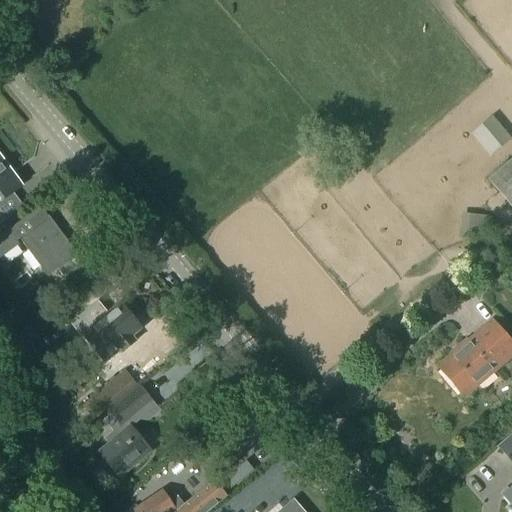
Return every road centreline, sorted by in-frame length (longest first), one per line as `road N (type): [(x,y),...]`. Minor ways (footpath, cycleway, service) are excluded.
road 1 (unclassified): [(382,511),(0,68)]
road 2 (track): [(69,511),(0,361)]
